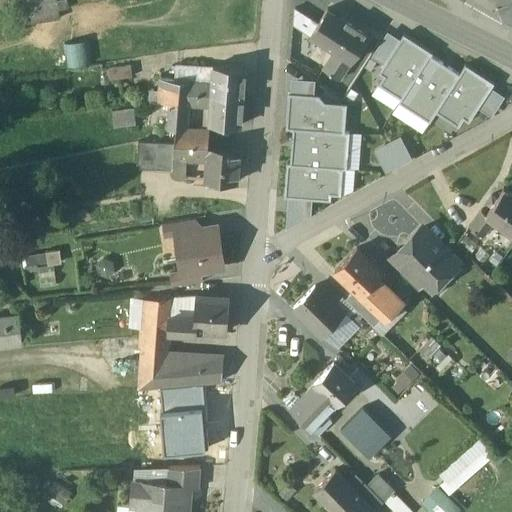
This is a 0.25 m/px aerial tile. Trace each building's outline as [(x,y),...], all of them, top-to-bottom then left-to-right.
[(57,0),(36,0),(16,3),(19,25),(60,19),(59,11),(69,10),(67,1),(58,2),(57,0)] [(292,24),(310,34),(318,23),(295,8),(292,24)] [(369,35),(327,8),(318,23),(310,34),(337,52),(352,61),(369,35)] [(378,85),(401,99),(429,56),(431,52),(403,35),(378,73),(383,77),(378,85)] [(64,41),(67,64),(87,61),(83,38),(64,41)] [(339,80),(352,61),(337,52),(325,70),(339,80)] [(430,122),(436,113),(460,75),(429,56),(401,99),(399,103),(430,122)] [(133,65),(113,64),(113,76),(132,77),(133,65)] [(245,68),(213,65),(212,82),(211,94),(243,96),(245,68)] [(465,66),(460,75),(436,113),(458,127),(464,119),(470,122),(494,85),(465,66)] [(188,80),(162,78),(161,89),(160,101),(169,102),(186,103),(187,93),(188,80)] [(212,82),(188,80),(187,93),(211,94),(212,82)] [(161,89),(151,88),(150,101),(160,101),(161,89)] [(211,94),(187,93),(186,103),(186,105),(210,106),(211,94)] [(287,128),(293,128),(345,132),(347,104),(325,102),(319,95),(289,93),(287,128)] [(243,96),(211,94),(210,106),(209,122),(241,125),(243,96)] [(186,103),(169,102),(167,127),(174,128),(185,128),(186,105),(186,103)] [(185,128),(174,128),(174,142),(208,143),(210,129),(185,128)] [(293,128),(291,164),(343,168),(348,168),(351,133),(345,132),(293,128)] [(384,170),(411,156),(399,134),(373,147),(384,170)] [(174,142),(157,142),(155,168),(172,169),(173,156),(174,142)] [(208,143),(174,142),(173,156),(187,157),(206,158),(208,146),(209,146),(208,143)] [(209,146),(208,146),(206,158),(205,178),(208,178),(227,180),(237,181),(239,149),(209,146)] [(187,157),(173,156),(172,169),(171,175),(185,176),(187,157)] [(341,195),(343,168),(291,164),(287,164),(284,197),(331,201),(331,195),(341,195)] [(227,180),(208,178),(207,185),(226,187),(227,180)] [(511,192),(504,187),(497,197),(492,194),(486,201),(491,205),(486,212),(485,213),(494,220),(511,232),(511,192)] [(486,212),(481,209),(469,225),(483,235),(494,220),(485,213),(486,212)] [(193,218),(163,222),(165,236),(176,234),(176,233),(195,229),(193,218)] [(217,226),(195,230),(195,229),(176,233),(176,234),(182,270),(182,272),(200,269),(223,265),(217,226)] [(458,260),(422,227),(407,242),(410,244),(401,254),(399,251),(398,253),(401,257),(426,279),(433,286),(444,275),(440,270),(452,258),(456,262),(458,260)] [(384,271),(359,246),(336,270),(356,289),(361,295),(384,271)] [(29,270),(62,262),(59,247),(25,255),(29,270)] [(426,279),(401,257),(394,265),(418,288),(426,279)] [(182,270),(171,272),(173,285),(202,281),(200,269),(182,272),(182,270)] [(402,298),(383,280),(388,275),(384,271),(361,295),(384,317),(375,326),(383,335),(407,310),(399,302),(402,298)] [(344,313),(315,285),(294,306),(322,334),(344,313)] [(361,295),(356,289),(347,299),(355,307),(372,324),(375,326),(384,317),(361,295)] [(227,296),(195,294),(193,316),(171,315),(169,315),(168,330),(195,332),(195,329),(225,331),(227,296)] [(195,294),(172,295),(171,315),(193,316),(195,294)] [(172,295),(145,297),(141,345),(168,347),(168,330),(169,315),(171,315),(172,295)] [(372,324),(355,307),(347,316),(364,332),(372,324)] [(19,315),(0,317),(0,345),(23,343),(19,315)] [(433,337),(421,349),(430,358),(442,347),(433,337)] [(141,345),(139,388),(161,386),(198,382),(200,353),(167,351),(168,347),(141,345)] [(223,355),(200,353),(198,382),(203,382),(221,380),(223,355)] [(356,383),(333,362),(313,383),(314,384),(300,398),(294,392),(285,402),(317,434),(332,420),(326,414),(356,383)] [(198,382),(161,386),(167,450),(209,447),(203,382),(198,382)] [(362,409),(343,430),(371,456),(390,435),(362,409)] [(435,473),(451,490),(495,450),(478,433),(435,473)] [(198,465),(169,466),(168,483),(185,484),(185,486),(189,487),(197,487),(198,465)] [(355,488),(335,468),(313,490),(334,511),(372,511),(373,511),(375,509),(355,488)] [(168,483),(133,480),(132,505),(136,505),(135,511),(187,511),(189,487),(185,486),(185,484),(168,483)] [(384,501),(363,480),(355,488),(375,509),(384,501)] [(457,511),(461,509),(438,487),(422,504),(427,509),(424,511),(457,511)] [(74,511),(78,506),(63,498),(57,509),(62,511),(74,511)] [(389,511),(392,509),(384,501),(375,509),(373,511),(389,511)]
